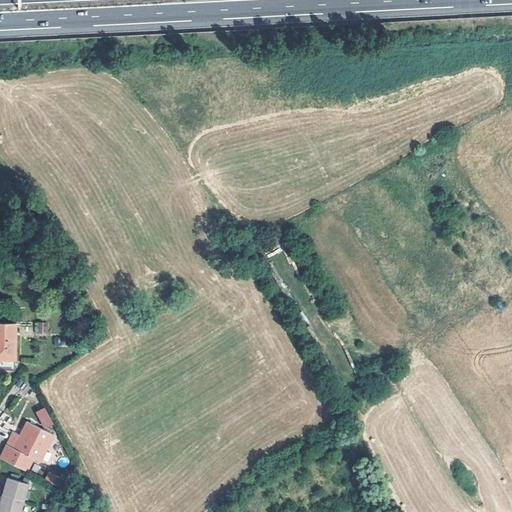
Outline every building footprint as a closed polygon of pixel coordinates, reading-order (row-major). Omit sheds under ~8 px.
[(0,356),(16,357),(16,321),(0,321),(0,356)] [(35,334),(49,334),(49,322),(35,322),(35,334)] [(45,429),(54,424),(45,407),(35,412),(45,429)] [(26,430),(21,439),(25,441),(22,446),(19,444),(12,440),(0,462),(0,466),(25,479),(31,466),(38,470),(51,443),(26,430)] [(43,488),(57,495),(61,487),(47,480),(43,488)] [(6,511),(3,511),(2,511),(23,511),(29,492),(9,487),(4,504),(8,505),(6,511)] [(54,496),(46,492),(42,500),(51,504),(54,496)]
